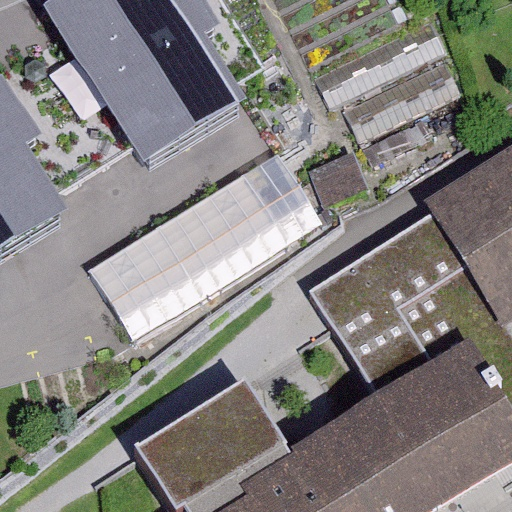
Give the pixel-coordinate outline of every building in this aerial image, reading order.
[(81,0),(45,22),(145,188),(246,127),(200,52),(217,43),(190,0),(81,0)] [(0,273),(69,233),(27,163),(40,155),(2,93),(0,94),(0,273)] [(295,145),(96,240),(132,315),(331,221),(295,145)] [(436,223),(315,300),(385,410),(471,355),(511,329),(511,160),(429,213),(436,223)] [(247,511),(457,511),(511,476),(511,419),(471,355),(385,410),(242,504),(247,511)] [(244,397),(137,466),(166,511),(209,511),(287,463),(244,397)]
